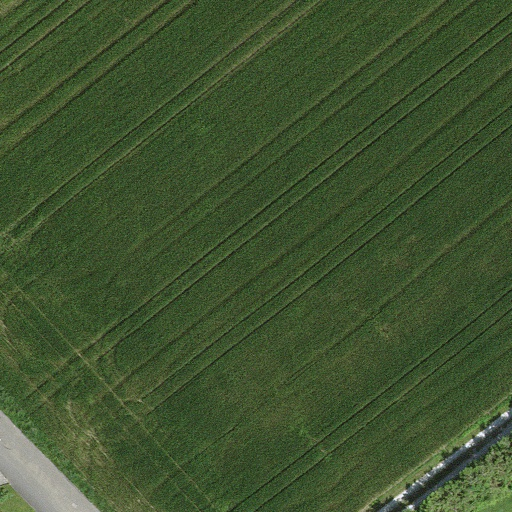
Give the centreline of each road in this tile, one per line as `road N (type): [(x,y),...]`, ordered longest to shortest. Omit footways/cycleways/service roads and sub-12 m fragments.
road 1 (residential): [(403,511),(511,429)]
road 2 (residential): [(96,511),(66,472),(0,417)]
